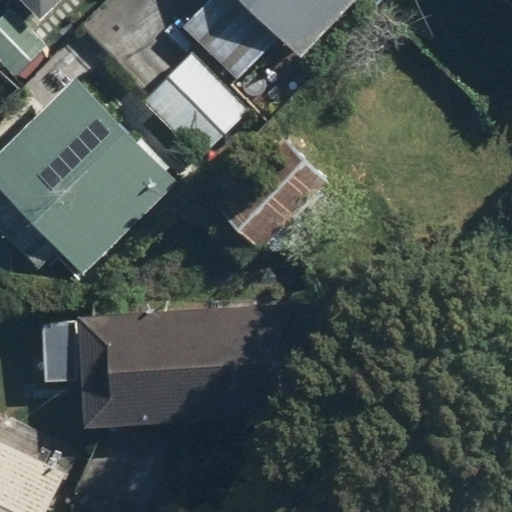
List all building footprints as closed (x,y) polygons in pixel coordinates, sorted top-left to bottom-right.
[(6,0),(38,31),(68,0),(6,0)] [(190,0),(171,19),(240,91),(278,54),(293,70),(364,0),(190,0)] [(179,62),(142,111),(206,159),(243,109),(179,62)] [(173,188),(62,76),(0,137),(0,226),(66,293),(173,188)] [(277,140),(193,218),(239,268),(323,189),(277,140)] [(82,392),(85,435),(329,419),(321,301),(35,320),(40,395),(82,392)] [(39,511),(56,481),(0,451),(0,511),(39,511)]
